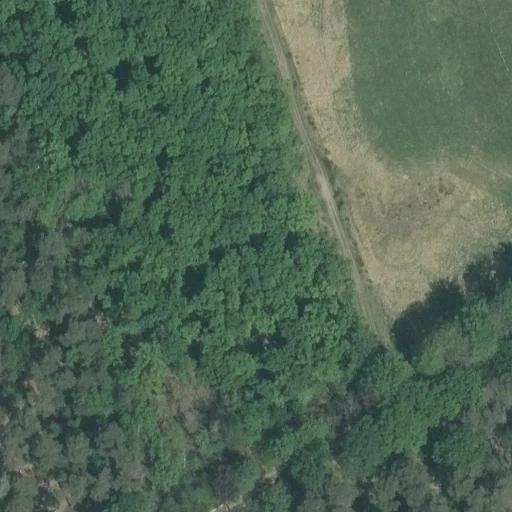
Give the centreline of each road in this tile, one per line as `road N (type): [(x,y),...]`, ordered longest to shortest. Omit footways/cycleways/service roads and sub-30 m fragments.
road 1 (unknown): [(249,0),(397,409)]
road 2 (track): [(511,341),(217,511)]
